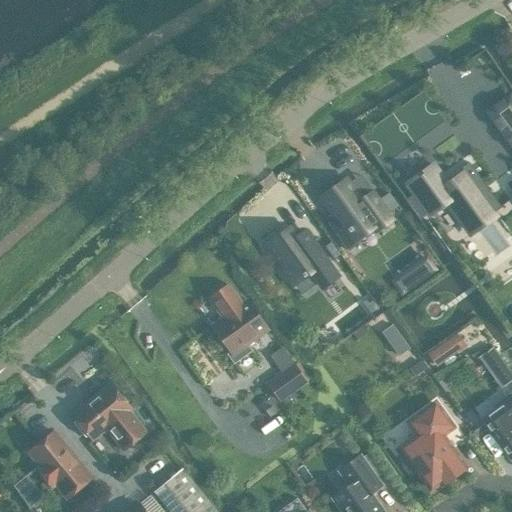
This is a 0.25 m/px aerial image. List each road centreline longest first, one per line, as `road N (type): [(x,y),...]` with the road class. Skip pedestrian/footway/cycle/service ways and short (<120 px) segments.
road 1 (residential): [(2,366),(346,74),(479,0)]
road 2 (track): [(0,139),(213,0)]
